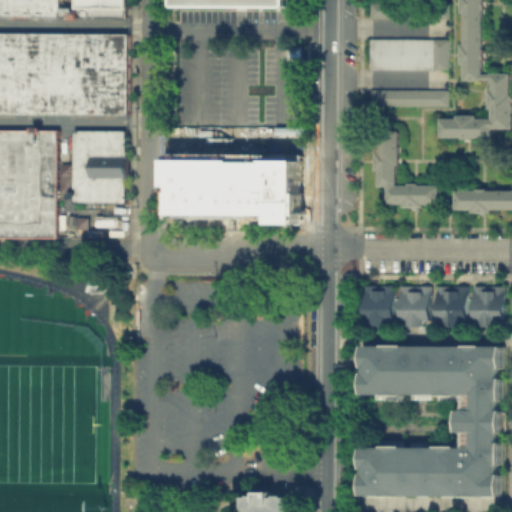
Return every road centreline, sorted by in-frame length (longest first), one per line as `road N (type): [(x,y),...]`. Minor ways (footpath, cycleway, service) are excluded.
road 1 (tertiary): [(326,511),(330,245)]
road 2 (residential): [(153,253),(152,0)]
road 3 (tertiary): [(330,245),(331,0)]
road 4 (residential): [(142,470),(328,470)]
road 5 (residential): [(330,245),(511,246)]
road 6 (residential): [(153,253),(298,254),(330,245)]
